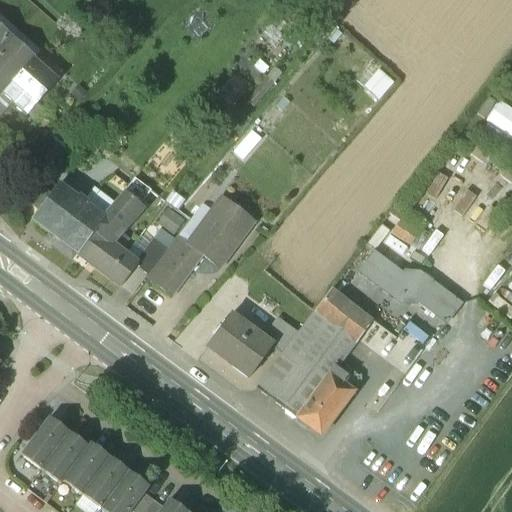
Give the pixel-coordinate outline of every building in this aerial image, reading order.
[(0,34),(0,50),(8,41),(0,34)] [(8,41),(0,50),(0,95),(1,96),(31,62),(8,41)] [(55,83),(31,62),(1,96),(11,105),(25,118),(55,83)] [(0,97),(0,117),(11,105),(1,96),(0,97)] [(511,141),(511,110),(498,101),(485,122),(491,126),(485,136),(501,145),(506,138),(511,141)] [(114,208),(104,218),(118,229),(149,193),(137,184),(114,208)] [(114,208),(93,192),(85,203),(77,198),(74,202),(56,188),(49,198),(43,194),(33,208),(38,212),(31,221),(49,235),(45,241),(70,260),(75,254),(75,255),(90,235),(104,245),(105,245),(118,229),(104,218),(114,208)] [(220,201),(187,245),(178,238),(166,254),(190,271),(201,257),(218,270),(252,225),(220,201)] [(423,222),(396,205),(387,216),(388,216),(373,236),(402,254),(423,222)] [(164,206),(155,223),(175,234),(184,217),(164,206)] [(104,245),(90,235),(75,255),(119,288),(135,268),(133,266),(105,245),(104,245)] [(152,241),(133,266),(135,268),(145,277),(144,278),(146,280),(167,253),(152,241)] [(373,253),(357,274),(382,293),(398,272),(373,253)] [(166,254),(146,280),(170,298),(190,271),(166,254)] [(280,356),(254,391),(295,421),(332,370),(333,371),(369,323),(364,319),(329,292),(296,335),(280,356)] [(374,317),(369,313),(364,319),(369,323),(374,317)] [(262,341),(229,317),(205,350),(247,380),(270,349),(271,348),(262,341)] [(296,335),(277,321),(262,341),(271,348),(270,349),(280,356),(296,335)] [(423,365),(410,356),(399,370),(412,380),(423,365)] [(332,370),(295,421),(319,439),(352,394),(341,386),(345,380),(333,371),(332,370)] [(47,421),(21,457),(40,471),(67,435),(47,421)] [(67,435),(40,471),(59,485),(62,482),(86,449),(67,435)] [(86,449),(62,482),(81,496),(108,460),(88,446),(86,449)] [(108,460),(81,496),(100,511),(127,475),(108,460)] [(127,475),(100,511),(102,511),(129,511),(142,495),(146,489),(127,475)] [(144,511),(152,502),(142,495),(129,511),(144,511)] [(152,502),(144,511),(160,511),(162,510),(152,502)] [(160,511),(180,511),(168,503),(162,510),(160,511)]
